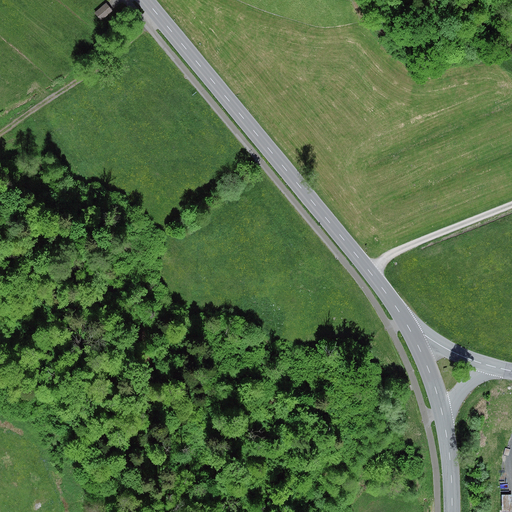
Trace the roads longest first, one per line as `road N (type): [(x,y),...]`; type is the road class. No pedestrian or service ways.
road 1 (primary): [(408,328),(146,0)]
road 2 (track): [(160,16),(0,134)]
road 3 (track): [(369,272),(387,256),(511,208)]
